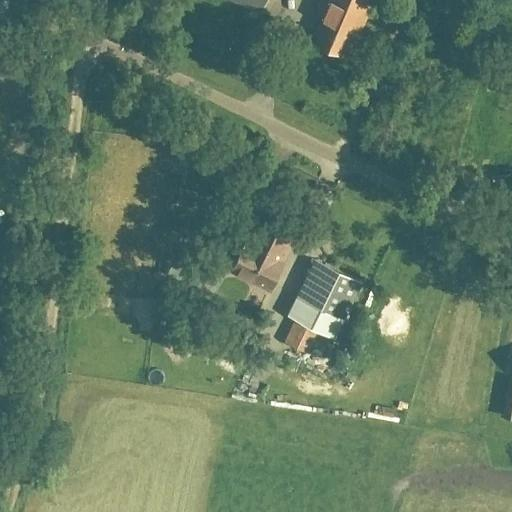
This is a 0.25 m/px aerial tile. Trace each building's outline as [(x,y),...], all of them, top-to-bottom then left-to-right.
[(226,0),(259,14),(264,0),(226,0)] [(328,0),(311,41),(353,59),(366,30),(361,28),(372,0),(328,0)] [(469,20),(477,0),(444,0),(441,9),(469,20)] [(290,245),(286,243),(291,230),(265,218),(251,248),(244,244),(231,271),(269,290),(282,264),(281,263),(290,245)] [(201,295),(214,272),(197,263),(184,285),(201,295)] [(324,265),(285,343),(305,353),(325,311),(343,320),(361,283),(324,265)] [(511,381),(507,380),(500,420),(511,422),(511,381)] [(361,414),(350,385),(336,391),(347,419),(361,414)]
